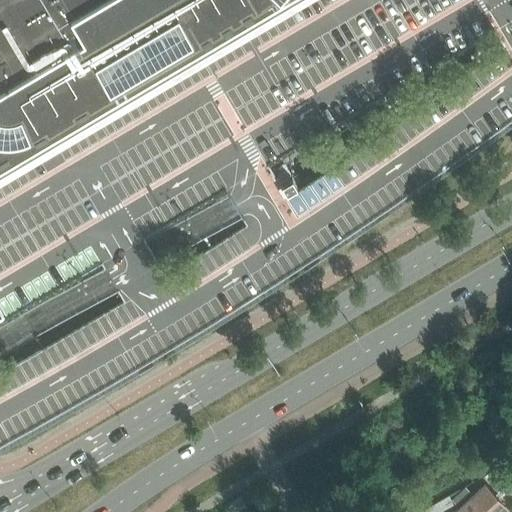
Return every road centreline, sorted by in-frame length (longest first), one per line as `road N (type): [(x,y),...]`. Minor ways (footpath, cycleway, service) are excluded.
road 1 (secondary): [(511,210),(4,511)]
road 2 (secondary): [(107,511),(511,266)]
